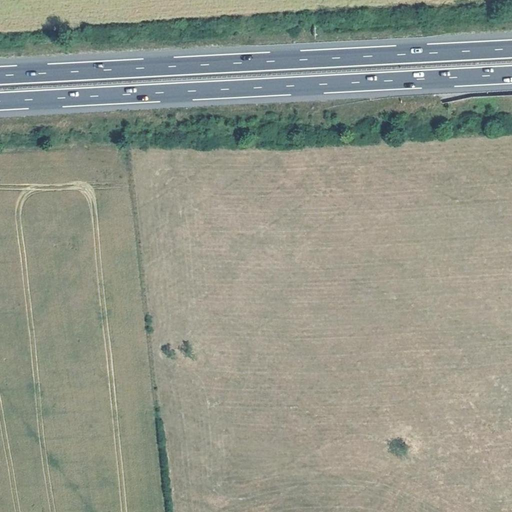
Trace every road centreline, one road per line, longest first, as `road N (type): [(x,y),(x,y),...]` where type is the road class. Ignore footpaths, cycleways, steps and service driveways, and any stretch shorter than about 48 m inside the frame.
road 1 (motorway): [(0,104),(511,77)]
road 2 (motorway): [(511,51),(0,77)]
